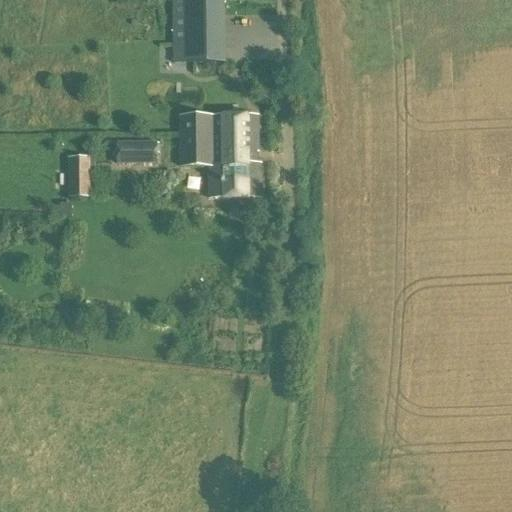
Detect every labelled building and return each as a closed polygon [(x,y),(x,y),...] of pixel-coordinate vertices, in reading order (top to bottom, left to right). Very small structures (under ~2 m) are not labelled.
[(194,64),(213,64),(223,64),(222,1),(222,0),(172,0),(174,65),(194,64)] [(259,0),(264,16),(273,14),(269,0),(259,0)] [(258,148),(258,117),(180,118),(181,135),(181,169),(209,168),(209,200),(262,199),(261,165),(258,165),(258,148)] [(118,166),(157,165),(156,143),(117,144),(118,166)] [(67,157),(67,199),(87,199),(87,157),(67,157)] [(72,218),(72,205),(60,205),(61,218),(72,218)]
